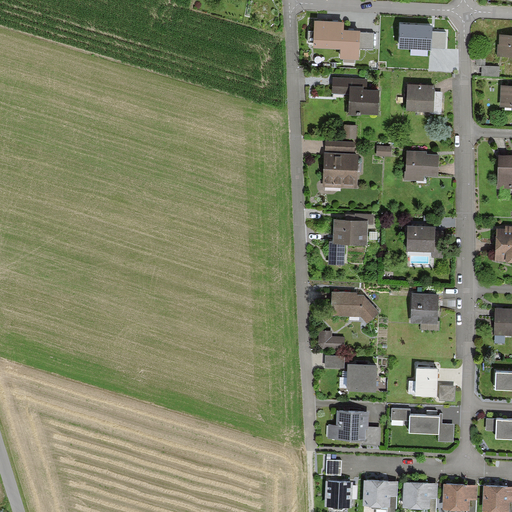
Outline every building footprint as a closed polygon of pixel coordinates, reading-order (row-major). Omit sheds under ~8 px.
[(344,22),(317,21),(315,47),(341,49),(341,58),(359,59),(359,48),(360,32),(360,31),(344,30),(344,22)] [(432,31),(433,25),(401,23),(399,48),(431,50),(431,47),(445,48),(446,32),(432,31)] [(373,48),(374,33),(360,32),(359,48),(373,48)] [(511,35),(497,35),(496,55),(511,56),(511,35)] [(497,76),(497,66),(483,66),(480,66),(480,75),(497,76)] [(368,79),(335,78),(334,93),(349,93),(349,116),(361,116),(361,114),(378,114),(378,90),(367,89),(368,79)] [(404,110),(430,110),(430,92),(430,87),(404,86),(404,110)] [(511,109),(511,88),(499,88),(498,107),(511,107),(511,109)] [(430,92),(430,110),(429,115),(439,115),(440,93),(430,92)] [(353,140),(354,125),(340,125),(340,140),(353,140)] [(352,142),(323,141),(323,150),(352,151),(352,142)] [(388,146),(375,146),(375,155),(388,155),(388,146)] [(423,151),(404,150),(403,180),(420,180),(421,175),(434,175),(435,154),(423,154),(423,151)] [(354,154),(321,153),(321,186),(354,187),(354,154)] [(511,155),(495,155),(495,188),(511,188),(511,155)] [(356,219),(331,218),(331,242),(363,244),(364,223),(370,223),(370,214),(357,214),(356,219)] [(431,225),(404,225),(403,249),(430,249),(431,225)] [(511,229),(511,226),(503,226),(503,229),(494,229),(493,259),(511,259),(511,229)] [(365,321),(376,311),(361,296),(354,296),(354,292),(328,292),(328,314),(359,315),(365,321)] [(434,294),(409,293),(408,322),(433,323),(434,294)] [(511,333),(511,309),(492,309),(492,333),(511,333)] [(329,336),(329,330),(317,330),(317,347),(341,348),(342,337),(329,336)] [(341,356),(323,356),(323,367),(341,368),(341,356)] [(372,364),(344,364),(343,388),(372,388),(372,364)] [(434,370),(413,369),(412,397),(433,398),(434,370)] [(511,372),(492,372),(492,389),(511,389),(511,372)] [(452,386),(438,385),(438,400),(452,400),(452,386)] [(407,416),(407,410),(389,409),(389,422),(406,422),(406,434),(437,435),(437,425),(438,416),(407,416)] [(363,411),(335,411),(335,425),(327,425),(327,437),(360,438),(360,444),(378,445),(378,427),(363,426),(363,411)] [(511,419),(484,419),(484,430),(492,430),(492,438),(511,438),(511,419)] [(437,425),(437,435),(437,443),(451,443),(451,426),(437,425)] [(338,461),(324,460),(324,475),(338,476),(338,461)] [(394,481),(361,480),(360,504),(384,505),(385,495),(394,495),(394,481)] [(348,482),(323,481),(323,505),(347,506),(348,482)] [(435,482),(401,481),(400,505),(425,506),(425,496),(434,496),(435,482)] [(475,485),(441,484),(440,508),(465,509),(465,498),(474,499),(475,485)] [(511,486),(481,486),(480,510),(504,510),(504,500),(511,500),(511,486)] [(393,511),(394,495),(385,495),(384,505),(384,511),(393,511)] [(433,511),(434,496),(425,496),(425,506),(424,511),(433,511)] [(473,511),(474,499),(465,498),(465,509),(464,511),(473,511)]
